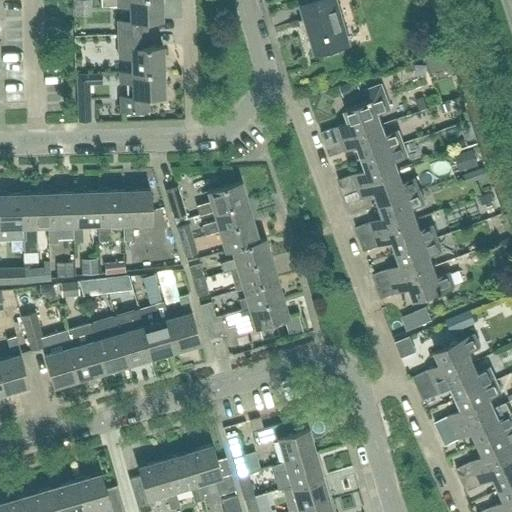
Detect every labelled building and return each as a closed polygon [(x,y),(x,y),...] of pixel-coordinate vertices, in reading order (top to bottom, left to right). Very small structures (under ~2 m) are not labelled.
[(116,34),(145,33),(145,20),(161,19),(159,0),(98,0),(99,6),(115,6),(115,5),(128,5),(128,19),(116,20),(116,34)] [(162,0),(163,21),(176,20),(175,0),(162,0)] [(314,53),(347,44),(343,30),(345,30),(336,0),(314,0),(300,4),(314,53)] [(70,19),(87,19),(87,1),(70,1),(70,19)] [(130,71),(162,70),(162,45),(146,45),(145,33),(116,34),(117,57),(130,56),(130,71)] [(113,40),(78,40),(77,62),(113,62),(113,40)] [(162,70),(130,71),(118,72),(118,82),(126,81),(126,96),(119,96),(119,111),(124,110),(124,115),(148,114),(148,96),(163,95),(162,70)] [(87,83),(100,83),(100,72),(75,73),(76,120),(90,120),(89,96),(88,95),(87,83)] [(348,121),(320,131),(324,143),(381,123),(377,112),(389,107),(380,82),(365,88),(369,99),(344,108),(348,121)] [(421,116),(398,117),(399,133),(421,131),(421,116)] [(381,123),(324,143),(329,156),(357,146),(361,157),(402,142),(398,129),(385,134),(381,123)] [(448,128),(435,132),(439,146),(453,142),(448,128)] [(407,155),(402,142),(361,157),(365,168),(337,179),(341,191),(399,170),(395,159),(407,155)] [(399,170),(341,191),(345,203),(374,192),(378,204),(419,189),(414,176),(403,181),(399,170)] [(463,189),(484,187),(483,178),(462,180),(463,189)] [(195,205),(197,214),(211,210),(245,200),(239,180),(205,190),(208,201),(195,205)] [(172,218),(173,221),(185,218),(185,214),(176,184),(162,188),(171,218),(172,218)] [(124,222),(121,222),(122,239),(132,239),(131,222),(150,221),(149,188),(123,189),(124,222)] [(98,190),(99,223),(96,223),(97,240),(106,240),(106,223),(121,222),(124,222),(123,189),(98,190)] [(424,202),(419,189),(378,204),(383,216),(355,226),(359,238),(416,217),(412,206),(424,202)] [(72,190),(48,191),(49,225),(46,225),(46,242),(55,241),(55,238),(71,237),(71,224),(74,224),(72,190)] [(99,223),(98,190),(72,190),(74,224),(71,224),(71,237),(71,241),(81,240),(81,224),(96,223),(99,223)] [(22,252),(35,251),(34,225),(46,225),(49,225),(48,191),(22,192),(23,225),(20,225),(21,243),(22,252)] [(23,225),(22,192),(0,193),(0,243),(5,243),(5,226),(20,225),(23,225)] [(203,234),(217,230),(217,229),(251,220),(245,200),(211,210),(214,220),(200,223),(203,234)] [(419,228),(416,217),(359,238),(363,250),(392,240),(396,251),(436,236),(432,223),(419,228)] [(256,238),(251,220),(217,229),(217,230),(223,249),(230,247),(230,246),(256,238)] [(179,241),(191,237),(187,222),(175,226),(179,241)] [(221,271),(236,267),(236,266),(269,256),(263,236),(256,238),(230,246),(230,247),(233,257),(218,261),(221,271)] [(436,236),(396,251),(400,263),(371,274),(376,286),(433,265),(429,254),(441,249),(436,236)] [(183,255),(195,252),(191,237),(179,241),(183,255)] [(234,289),(242,287),(242,286),(275,276),(269,256),(236,266),(236,267),(239,277),(231,279),(234,289)] [(80,274),(97,273),(96,258),(79,259),(80,274)] [(54,261),(55,276),(72,275),(71,260),(54,261)] [(106,272),(124,271),(123,261),(105,263),(106,272)] [(190,279),(202,276),(198,262),(186,265),(190,279)] [(0,265),(0,281),(22,281),(22,268),(22,265),(0,265)] [(437,276),(433,265),(376,286),(380,298),(409,287),(413,299),(454,285),(449,272),(437,276)] [(31,267),(22,268),(22,281),(31,280),(31,267)] [(142,323),(140,324),(150,357),(174,350),(164,317),(166,316),(161,300),(162,300),(153,273),(141,277),(149,304),(152,303),(157,319),(142,323)] [(126,274),(117,275),(121,290),(123,290),(131,289),(127,275),(126,274)] [(202,276),(190,279),(195,295),(207,292),(202,276)] [(237,298),(239,308),(281,296),(275,276),(242,286),(242,287),(245,296),(237,298)] [(78,295),(76,280),(58,282),(60,296),(78,295)] [(164,317),(174,350),(198,343),(189,311),(191,310),(186,293),(176,295),(181,312),(166,316),(164,317)] [(236,331),(253,326),(287,316),(281,296),(239,308),(223,313),(226,325),(233,323),(236,331)] [(202,318),(214,315),(210,301),(198,304),(202,318)] [(138,307),(112,314),(117,331),(115,332),(125,364),(150,357),(140,324),(142,323),(138,307)] [(449,331),(475,321),(470,309),(445,319),(449,331)] [(29,350),(30,349),(41,346),(44,345),(41,335),(34,310),(18,315),(24,332),(29,350)] [(101,371),(125,364),(115,332),(117,331),(112,314),(104,317),(88,322),(93,338),(91,339),(101,371)] [(208,338),(224,333),(219,314),(214,315),(202,318),(208,338)] [(93,338),(88,322),(79,324),(65,329),(69,345),(67,346),(76,378),(101,371),(91,339),(93,338)] [(52,386),(76,378),(67,346),(69,345),(65,329),(55,332),(41,335),(44,345),(41,346),(52,386)] [(14,335),(19,353),(29,350),(24,332),(14,335)] [(417,387),(472,361),(467,350),(478,345),(473,333),(434,351),(439,362),(411,375),(417,387)] [(10,355),(0,357),(0,385),(2,392),(27,385),(18,353),(19,353),(14,335),(5,338),(10,355)] [(409,340),(396,345),(402,362),(415,357),(409,340)] [(476,371),(472,361),(417,387),(423,399),(450,387),(455,397),(494,378),(488,365),(476,371)] [(439,433),(493,407),(488,397),(500,391),(494,378),(455,397),(461,409),(434,422),(439,433)] [(504,402),(493,407),(439,433),(444,444),(471,432),(476,442),(511,425),(511,417),(509,412),(504,402)] [(283,461),(313,452),(306,427),(294,431),(291,419),(251,431),(255,444),(276,438),(283,461)] [(460,478),(511,453),(511,448),(509,442),(511,440),(511,425),(476,442),(481,455),(455,467),(460,478)] [(231,459),(241,456),(242,456),(240,448),(246,450),(249,445),(247,440),(242,438),(238,442),(236,433),(224,437),(231,459)] [(195,483),(197,482),(212,478),(217,494),(234,489),(224,456),(215,459),(210,444),(186,451),(195,483)] [(197,482),(195,483),(186,451),(161,458),(170,491),(173,490),(189,485),(194,501),(202,499),(197,482)] [(269,465),(272,476),(286,472),(289,484),(320,475),(313,452),(283,461),(269,465)] [(511,453),(460,478),(465,489),(492,477),(497,488),(511,481),(511,453)] [(246,471),(241,456),(231,459),(235,474),(246,471)] [(170,491),(161,458),(136,465),(146,498),(164,492),(168,508),(178,506),(173,490),(170,491)] [(253,495),(246,471),(235,474),(242,498),(253,495)] [(122,511),(115,485),(103,489),(99,472),(73,480),(83,511),(84,511),(86,511),(102,507),(103,511),(122,511)] [(296,507),(329,498),(325,482),(322,483),(320,475),(289,484),(280,487),(287,510),(296,507)] [(50,487),(56,511),(86,511),(84,511),(83,511),(73,480),(50,487)] [(511,481),(497,488),(503,500),(475,511),(503,511),(511,508),(511,481)] [(30,511),(56,511),(50,487),(26,494),(30,511)] [(30,511),(26,494),(1,501),(4,511),(30,511)] [(240,511),(237,497),(236,494),(221,498),(224,511),(240,511)] [(257,511),(253,495),(242,498),(245,511),(257,511)] [(296,507),(297,511),(333,511),(329,498),(296,507)]
